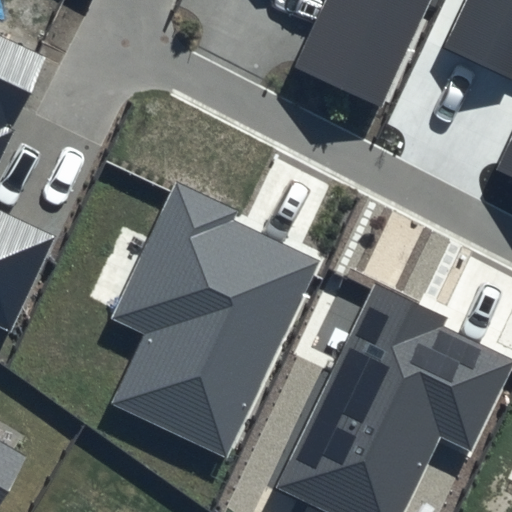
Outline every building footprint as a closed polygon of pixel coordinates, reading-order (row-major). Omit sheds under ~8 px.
[(324,0),(294,66),(381,106),(429,0),(324,0)] [(511,0),(464,0),(442,48),(511,81),(511,130),(494,170),(511,178),(511,0)] [(0,153),(45,58),(0,36),(0,327),(7,331),(52,236),(0,211),(0,153)] [(236,210),(178,183),(113,318),(146,333),(113,404),(226,457),(321,258),(233,217),(236,210)] [(446,317),(375,282),(275,487),(326,511),(404,511),(440,440),(470,454),(511,368),(511,360),(441,326),(446,317)] [(0,506),(28,459),(0,442),(0,506)]
